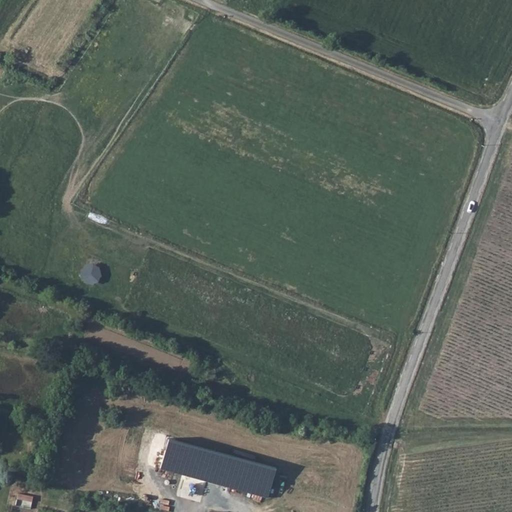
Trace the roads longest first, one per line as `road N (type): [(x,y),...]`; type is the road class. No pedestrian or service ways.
road 1 (unclassified): [(499,123),(390,425),(372,511)]
road 2 (unclassified): [(199,0),(499,123)]
road 3 (track): [(215,6),(86,205)]
road 4 (track): [(511,437),(387,435)]
